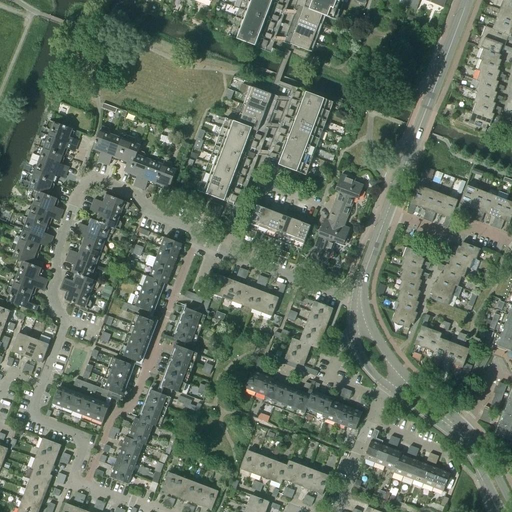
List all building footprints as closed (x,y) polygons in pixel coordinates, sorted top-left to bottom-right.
[(256,47),(272,4),(273,0),(242,0),(229,37),(256,47)] [(334,20),(341,0),(314,0),(314,1),(311,0),(307,10),(326,17),(325,17),(334,20)] [(410,9),(413,0),(405,0),(403,6),(410,9)] [(416,11),(420,0),(413,0),(410,9),(416,11)] [(511,3),(504,1),(500,10),(511,14),(511,3)] [(322,26),(325,17),(326,17),(307,10),(304,19),(322,26)] [(511,14),(500,10),(496,20),(511,26),(511,14)] [(319,34),(322,26),(304,19),(300,28),(319,34)] [(511,26),(496,20),(493,30),(508,36),(508,37),(510,38),(511,32),(511,26)] [(504,46),(508,37),(508,36),(493,30),(486,27),(482,37),(504,46)] [(315,44),(319,35),(319,34),(300,28),(297,37),(315,44)] [(312,53),(314,46),(315,44),(297,37),(293,46),(312,53)] [(500,57),(504,46),(482,37),(478,48),(483,50),(500,57)] [(499,60),(500,57),(483,50),(479,60),(481,61),(499,68),(501,61),(499,60)] [(498,71),(499,68),(481,61),(478,71),(480,72),(498,79),(497,80),(502,82),(504,81),(506,77),(499,74),(500,72),(498,71)] [(496,82),(497,80),(498,79),(480,72),(476,82),(479,83),(496,89),(496,90),(501,92),(503,92),(504,87),(498,85),(499,83),(496,82)] [(495,93),(496,90),(496,89),(479,83),(475,92),(477,93),(495,100),(494,101),(499,103),(501,102),(503,98),(496,96),(497,93),(495,93)] [(265,104),(269,95),(269,94),(250,87),(247,97),(265,104)] [(306,176),(327,122),(334,103),(310,94),(307,93),(279,166),(306,176)] [(493,103),(494,101),(495,100),(477,93),(474,103),(476,104),(493,111),(493,112),(498,114),(500,113),(502,109),(495,106),(496,104),(493,103)] [(262,112),(265,104),(247,97),(244,105),(262,112)] [(492,114),(493,112),(493,111),(476,104),(472,113),(492,121),(491,123),(497,125),(499,124),(500,120),(494,117),(494,115),(492,114)] [(259,122),(262,112),(244,105),(240,115),(259,122)] [(490,127),(491,123),(492,121),(472,113),(468,124),(486,130),(488,126),(490,127)] [(259,122),(240,115),(237,122),(237,123),(237,124),(249,128),(249,129),(252,130),(255,131),(259,122)] [(225,202),(248,141),(252,130),(249,129),(249,128),(237,124),(237,123),(226,119),(198,192),(225,202)] [(70,135),(72,130),(49,121),(47,128),(48,130),(51,131),(49,136),(76,147),(78,141),(70,138),(68,139),(68,137),(70,135)] [(104,164),(114,136),(108,134),(110,131),(108,129),(102,126),(93,150),(99,152),(101,151),(102,152),(101,153),(98,162),(104,164)] [(120,160),(129,136),(123,134),(120,135),(119,138),(114,136),(104,164),(109,166),(112,157),(112,156),(114,155),(115,158),(120,160)] [(76,147),(49,136),(47,142),(44,141),(41,142),(39,148),(62,157),(64,152),(63,149),(65,148),(66,149),(74,152),(76,147)] [(129,174),(138,151),(139,151),(140,146),(135,144),(136,141),(135,139),(129,136),(120,160),(125,162),(128,161),(129,162),(127,163),(124,172),(129,174)] [(60,162),(62,157),(39,148),(37,154),(38,156),(41,157),(39,163),(66,173),(68,168),(60,164),(59,165),(58,163),(60,162)] [(139,188),(150,160),(144,158),(146,156),(144,153),(139,151),(138,151),(129,174),(135,176),(137,175),(138,177),(137,177),(134,186),(139,188)] [(156,184),(165,161),(159,159),(156,160),(155,163),(150,160),(139,188),(145,190),(148,182),(148,180),(150,179),(151,182),(156,184)] [(166,198),(170,189),(173,179),(176,171),(171,168),(172,166),(171,163),(165,161),(156,184),(161,186),(164,185),(165,187),(163,187),(160,196),(166,198)] [(66,173),(39,163),(37,168),(34,167),(31,168),(29,174),(52,183),(54,178),(53,175),(55,174),(55,175),(64,179),(66,173)] [(50,188),(52,183),(29,174),(27,180),(28,183),(31,184),(29,189),(33,191),(57,200),(56,199),(58,194),(50,191),(49,191),(48,189),(50,188)] [(358,199),(363,186),(355,183),(355,180),(341,175),(336,191),(339,192),(343,193),(342,195),(345,196),(344,199),(352,202),(354,198),(358,199)] [(174,191),(178,181),(173,179),(170,189),(174,191)] [(421,208),(428,190),(417,186),(407,214),(412,216),(415,206),(421,208)] [(470,208),(477,190),(466,186),(456,214),(461,216),(464,206),(470,208)] [(427,221),(438,194),(428,190),(421,208),(426,210),(423,220),(427,221)] [(476,221),(486,194),(477,190),(470,208),(475,210),(472,220),(476,221)] [(55,205),(57,200),(33,191),(31,197),(32,199),(35,201),(33,206),(61,216),(63,211),(54,207),(53,208),(52,206),(55,205)] [(344,227),(352,202),(344,199),(345,196),(342,195),(343,193),(339,192),(328,221),(344,227)] [(441,215),(447,198),(438,194),(427,221),(432,223),(435,213),(441,215)] [(490,215),(496,198),(486,194),(476,221),(480,223),(484,213),(490,215)] [(127,211),(130,204),(106,195),(104,201),(106,204),(104,204),(103,203),(95,200),(92,205),(120,216),(122,211),(125,212),(127,211)] [(258,230),(266,209),(262,208),(265,200),(259,198),(248,227),(258,230)] [(447,229),(458,202),(447,198),(441,215),(446,218),(442,227),(447,229)] [(496,229),(506,201),(496,198),(490,215),(495,218),(491,227),(496,229)] [(510,223),(511,217),(511,203),(506,201),(496,229),(500,231),(504,221),(510,223)] [(218,221),(223,207),(210,202),(205,216),(218,221)] [(266,234),(278,205),(272,203),(269,211),(266,209),(258,230),(266,234)] [(118,221),(120,216),(92,205),(90,211),(99,214),(100,214),(101,216),(98,217),(97,222),(92,220),(92,221),(115,229),(120,231),(122,225),(121,222),(118,221)] [(275,237),(284,216),(280,215),(283,207),(278,205),(266,234),(275,237)] [(59,222),(61,216),(33,206),(31,211),(28,210),(26,211),(23,217),(47,226),(49,221),(47,218),(49,217),(50,219),(59,222)] [(284,241),(296,212),(290,210),(287,217),(284,216),(275,237),(284,241)] [(293,244),(302,223),(298,221),(301,214),(296,212),(284,241),(293,244)] [(45,231),(47,226),(23,217),(21,223),(22,226),(25,227),(23,232),(51,243),(53,237),(44,234),(43,234),(42,232),(45,231)] [(303,248),(314,219),(308,217),(305,224),(302,223),(293,244),(303,248)] [(344,245),(350,229),(344,227),(328,221),(325,220),(318,236),(319,236),(335,242),(344,245)] [(113,235),(115,229),(92,221),(90,225),(91,228),(89,229),(89,228),(80,224),(78,230),(105,241),(107,235),(110,236),(113,235)] [(103,246),(105,241),(78,230),(76,236),(84,239),(86,238),(87,240),(84,241),(82,247),(105,255),(107,249),(106,247),(103,246)] [(38,245),(39,244),(40,245),(49,248),(51,243),(23,232),(21,238),(18,236),(16,237),(13,244),(37,253),(39,247),(38,245)] [(324,271),(335,242),(319,236),(308,265),(324,271)] [(178,255),(182,245),(165,238),(161,248),(178,255)] [(476,261),(480,250),(463,243),(461,248),(459,247),(458,249),(451,247),(450,250),(450,252),(456,254),(456,253),(473,260),(476,261)] [(35,258),(37,253),(13,244),(11,250),(12,252),(15,253),(13,259),(18,261),(41,269),(43,263),(34,260),(33,261),(32,259),(35,258)] [(140,257),(143,248),(136,246),(133,254),(140,257)] [(103,262),(105,255),(82,247),(80,252),(80,255),(78,255),(79,254),(70,251),(68,256),(95,267),(97,261),(100,263),(103,262)] [(175,265),(178,255),(161,248),(157,258),(175,265)] [(422,259),(424,254),(407,248),(402,259),(405,260),(422,266),(421,268),(426,270),(429,269),(430,265),(424,262),(424,260),(422,259)] [(470,270),(473,260),(456,253),(456,254),(455,257),(453,256),(452,258),(445,255),(443,259),(444,261),(450,263),(450,262),(467,269),(470,270)] [(93,272),(95,267),(68,256),(66,262),(74,265),(76,265),(77,267),(74,268),(72,273),(76,275),(77,275),(95,282),(97,276),(96,273),(93,272)] [(171,275),(175,265),(157,258),(153,268),(171,275)] [(421,270),(421,268),(422,266),(405,260),(401,270),(403,271),(421,277),(420,278),(425,280),(427,279),(429,276),(422,273),(423,271),(421,270)] [(39,274),(41,269),(18,261),(16,266),(17,269),(20,270),(18,275),(45,286),(47,280),(39,277),(37,277),(36,276),(39,274)] [(464,279),(467,269),(450,262),(450,263),(449,266),(446,265),(446,267),(439,265),(437,268),(438,270),(444,272),(444,271),(461,278),(464,279)] [(127,276),(129,270),(132,271),(133,266),(126,264),(122,274),(127,276)] [(167,285),(171,275),(153,268),(150,278),(149,278),(167,285)] [(419,280),(420,278),(421,277),(403,271),(400,280),(402,281),(419,288),(422,281),(419,280)] [(458,288),(461,278),(444,271),(444,272),(443,275),(440,274),(438,280),(455,287),(458,288)] [(45,286),(18,275),(16,281),(12,280),(10,281),(8,287),(31,296),(33,290),(32,288),(34,287),(34,288),(43,291),(45,286)] [(98,290),(100,283),(95,282),(77,275),(76,275),(75,280),(76,283),(74,284),(73,282),(65,279),(62,285),(90,295),(92,290),(95,291),(98,290)] [(151,313),(162,284),(167,285),(149,278),(150,278),(145,276),(133,307),(124,303),(122,311),(126,312),(127,309),(152,318),(154,314),(151,313)] [(222,298),(229,280),(219,277),(212,294),(222,298)] [(232,302),(239,284),(229,280),(222,298),(232,302)] [(452,296),(455,287),(438,280),(437,284),(434,283),(432,289),(452,296)] [(418,291),(419,288),(402,281),(398,291),(401,292),(418,299),(420,292),(418,291)] [(242,305),(248,288),(239,284),(232,302),(242,305)] [(88,301),(90,295),(62,285),(60,290),(69,293),(70,293),(71,295),(68,296),(66,301),(90,310),(92,304),(91,302),(88,301)] [(29,301),(31,296),(8,287),(5,293),(6,295),(10,296),(7,302),(35,313),(38,307),(29,303),(27,304),(26,302),(29,301)] [(252,309),(259,291),(248,288),(242,305),(252,309)] [(448,306),(452,296),(432,289),(430,294),(432,295),(431,300),(448,306)] [(262,313),(269,295),(259,291),(252,309),(262,313)] [(204,298),(201,297),(187,292),(185,297),(201,304),(204,298)] [(417,302),(418,299),(401,292),(397,302),(399,303),(400,301),(417,308),(419,303),(417,302)] [(272,317),(278,300),(279,299),(269,295),(262,313),(272,317)] [(206,311),(210,301),(206,299),(200,314),(204,315),(207,317),(209,312),(206,311)] [(511,300),(506,315),(500,313),(499,316),(495,314),(490,328),(494,330),(497,323),(502,325),(495,346),(502,348),(506,350),(502,360),(511,363),(511,372),(511,374),(511,300)] [(415,313),(417,309),(417,308),(400,301),(399,303),(396,312),(415,320),(417,314),(415,313)] [(329,319),(333,309),(315,302),(311,312),(329,319)] [(10,312),(0,307),(0,319),(6,322),(10,312)] [(192,346),(204,315),(200,314),(186,309),(174,339),(192,346)] [(294,322),(297,314),(290,311),(286,320),(294,322)] [(325,329),(329,319),(311,312),(307,323),(325,329)] [(413,325),(415,320),(396,312),(392,322),(409,329),(411,324),(413,325)] [(140,363),(155,323),(137,316),(122,356),(140,363)] [(321,339),(325,329),(307,323),(304,333),(321,339)] [(424,348),(431,331),(421,327),(414,344),(424,348)] [(434,352),(439,339),(440,339),(442,335),(431,331),(424,348),(434,352)] [(107,344),(110,335),(103,332),(100,341),(107,344)] [(304,333),(300,342),(311,346),(311,347),(317,350),(321,339),(304,333)] [(22,356),(29,338),(18,334),(12,352),(22,356)] [(32,359),(39,342),(29,338),(22,356),(32,359)] [(307,356),(311,347),(311,346),(300,342),(293,339),(289,349),(307,356)] [(449,343),(440,339),(439,339),(434,352),(432,357),(442,361),(449,343)] [(42,363),(49,346),(39,342),(32,359),(42,363)] [(453,365),(459,347),(449,343),(442,361),(453,365)] [(180,394),(192,364),(196,353),(178,347),(163,387),(162,391),(171,395),(172,391),(180,394)] [(464,364),(469,351),(459,347),(453,365),(463,368),(459,379),(466,382),(472,366),(464,364)] [(303,367),(307,356),(289,349),(285,360),(303,367)] [(303,367),(285,360),(275,356),(274,361),(316,377),(318,372),(303,367)] [(260,368),(263,360),(256,357),(253,366),(260,368)] [(121,396),(132,366),(115,359),(103,390),(76,379),(73,386),(81,389),(82,386),(88,388),(87,391),(95,394),(96,391),(102,394),(101,396),(108,399),(111,393),(121,396)] [(209,376),(213,367),(205,364),(202,373),(209,376)] [(88,380),(93,367),(88,365),(83,378),(88,380)] [(256,393),(263,375),(252,371),(246,389),(256,393)] [(266,397),(271,384),(273,379),(263,375),(256,393),(265,397),(266,397)] [(312,390),(315,383),(308,380),(307,383),(311,385),(310,390),(312,391),(312,390)] [(311,385),(307,383),(305,383),(303,389),(309,391),(310,390),(311,385)] [(332,401),(312,394),(310,398),(271,384),(266,397),(265,397),(264,401),(304,417),(306,412),(325,419),(332,401)] [(205,396),(208,387),(205,386),(201,385),(197,394),(205,396)] [(109,408),(58,389),(52,407),(102,426),(109,408)] [(157,428),(169,397),(151,391),(140,420),(140,421),(153,426),(157,428)] [(511,441),(511,392),(495,436),(511,441)] [(497,410),(502,396),(495,394),(490,408),(497,410)] [(196,407),(192,406),(190,405),(192,401),(179,397),(177,401),(185,403),(183,407),(199,413),(201,405),(197,404),(196,407)] [(335,423),(342,405),(332,401),(325,419),(335,423)] [(345,427),(352,409),(342,405),(335,423),(345,427)] [(491,418),(494,412),(484,408),(482,414),(491,418)] [(355,431),(362,413),(352,409),(345,427),(355,431)] [(149,436),(153,426),(140,421),(140,420),(135,418),(131,429),(149,436)] [(145,446),(149,436),(131,429),(128,438),(127,439),(143,445),(145,446)] [(375,463),(381,445),(383,442),(376,439),(379,432),(374,430),(371,438),(372,438),(367,453),(366,453),(366,454),(364,459),(375,463)] [(139,454),(143,445),(127,439),(128,438),(125,437),(122,448),(139,454)] [(57,456),(61,446),(43,439),(39,449),(57,456)] [(385,467),(391,449),(381,445),(375,463),(385,467)] [(5,459),(8,450),(0,447),(0,467),(1,468),(5,459)] [(136,464),(139,454),(122,448),(118,458),(136,464)] [(53,466),(57,456),(39,449),(36,459),(53,466)] [(394,471),(400,455),(401,455),(402,453),(391,449),(385,467),(394,470),(394,471)] [(251,473),(257,455),(247,452),(241,469),(251,473)] [(261,477),(268,459),(257,455),(251,473),(261,477)] [(403,477),(410,459),(401,455),(400,455),(394,471),(394,470),(393,473),(403,477)] [(132,474),(136,464),(118,458),(114,468),(132,474)] [(50,475),(53,466),(36,459),(32,470),(34,470),(50,476),(50,475)] [(271,481),(278,463),(268,459),(261,477),(271,481)] [(413,480),(420,463),(410,459),(403,477),(413,480)] [(292,483),(299,466),(289,462),(287,466),(287,467),(282,480),(283,480),(292,483)] [(282,480),(287,467),(287,466),(278,463),(271,481),(281,485),(283,480),(282,480)] [(423,484),(430,466),(420,463),(413,480),(423,484)] [(302,487),(309,469),(299,466),(292,483),(302,487)] [(433,488),(440,470),(430,466),(423,484),(433,488)] [(128,485),(132,474),(114,468),(110,478),(128,485)] [(312,491),(319,473),(309,469),(302,487),(312,491)] [(48,487),(52,476),(50,475),(50,476),(34,470),(30,480),(48,487)] [(443,492),(450,474),(440,470),(433,488),(443,492)] [(172,495),(179,477),(168,473),(161,491),(172,495)] [(322,495),(329,477),(319,473),(312,491),(322,495)] [(182,499),(188,481),(179,477),(172,495),(182,499)] [(44,496),(48,487),(30,480),(27,490),(44,496)] [(192,503),(198,485),(188,481),(182,499),(192,503)] [(201,506),(208,489),(198,485),(192,503),(201,506)] [(212,510),(219,493),(208,489),(201,506),(212,510)] [(41,506),(44,496),(27,490),(23,500),(41,506)] [(263,511),(265,511),(269,502),(251,496),(247,506),(263,511)] [(25,511),(38,511),(41,506),(23,500),(19,509),(25,511)]
